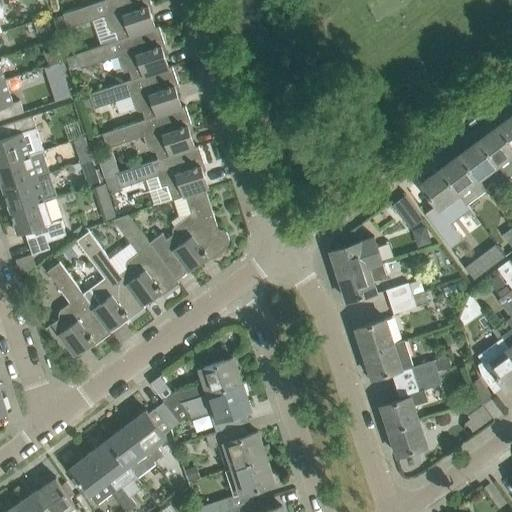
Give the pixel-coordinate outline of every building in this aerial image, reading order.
[(102,0),(63,13),(63,14),(104,0),(102,0)] [(150,0),(104,0),(63,14),(68,28),(105,15),(109,27),(110,29),(113,31),(116,31),(119,39),(76,53),(76,54),(159,26),(159,25),(155,27),(149,6),(152,5),(150,0)] [(38,33),(49,29),(45,17),(34,20),(38,33)] [(159,26),(76,54),(66,57),(69,67),(80,64),(81,67),(118,55),(122,67),(124,69),(126,71),(129,71),(132,79),(89,93),(172,66),(172,65),(169,66),(162,46),(165,45),(159,26)] [(49,65),(60,62),(56,49),(45,53),(49,65)] [(49,65),(45,67),(49,80),(52,79),(64,75),(65,75),(60,62),(49,65)] [(172,66),(89,93),(94,107),(131,95),(135,107),(137,109),(139,110),(142,111),(145,119),(102,133),(186,106),(185,105),(182,106),(175,86),(179,85),(172,66)] [(5,79),(0,81),(0,119),(23,112),(19,100),(13,102),(5,79)] [(186,106),(102,133),(107,147),(144,135),(148,146),(150,149),(153,150),(156,150),(158,158),(115,173),(116,173),(199,146),(198,145),(195,146),(188,126),(192,125),(186,106)] [(32,115),(0,125),(0,163),(43,150),(32,115)] [(511,115),(498,125),(511,144),(511,115)] [(511,144),(498,125),(478,140),(496,164),(497,163),(508,178),(511,174),(511,144)] [(74,140),(78,152),(81,162),(92,158),(85,136),(74,140)] [(478,140),(459,154),(477,178),(496,164),(478,140)] [(199,146),(116,173),(120,187),(157,175),(161,186),(163,189),(166,190),(169,190),(172,199),(208,187),(201,166),(205,165),(199,146)] [(43,150),(0,163),(0,178),(3,188),(37,177),(37,176),(50,172),(43,150)] [(459,154),(440,168),(466,203),(486,189),(477,178),(459,154)] [(88,184),(99,181),(92,158),(81,162),(88,184)] [(421,183),(433,199),(438,206),(446,217),(466,203),(440,168),(421,183)] [(37,177),(3,188),(10,210),(45,199),(37,177)] [(104,182),(93,185),(99,207),(110,204),(108,195),(104,182)] [(128,213),(178,282),(179,282),(164,261),(176,253),(189,270),(207,256),(209,259),(225,247),(227,245),(228,242),(229,239),(229,237),(228,235),(226,232),(225,231),(223,229),(221,228),(218,228),(205,189),(209,187),(208,187),(172,199),(172,200),(185,195),(191,213),(175,225),(173,227),(173,230),(173,233),(167,238),(162,232),(149,242),(128,213)] [(423,218),(405,194),(392,204),(410,227),(423,218)] [(44,199),(10,210),(18,233),(25,231),(32,254),(50,248),(48,241),(63,237),(66,234),(62,220),(57,219),(52,221),(45,199),(44,199)] [(128,213),(113,218),(130,242),(138,252),(129,259),(126,262),(125,267),(126,269),(120,274),(145,307),(143,304),(160,291),(162,294),(178,282),(128,213)] [(448,219),(436,228),(451,248),(462,239),(448,219)] [(511,226),(502,234),(511,247),(511,226)] [(88,231),(76,239),(104,277),(95,284),(83,293),(82,293),(86,298),(111,332),(129,319),(145,307),(120,274),(88,231)] [(336,260),(341,274),(381,261),(382,261),(374,236),(359,241),(356,231),(345,239),(347,245),(331,250),(334,261),(336,260)] [(437,250),(427,256),(434,270),(444,265),(437,250)] [(16,259),(20,275),(28,271),(36,265),(32,254),(16,259)] [(60,261),(47,270),(70,302),(61,309),(60,309),(60,310),(59,311),(59,312),(58,313),(58,314),(58,315),(59,315),(59,316),(59,317),(52,323),(75,354),(93,341),(95,344),(111,332),(86,298),(82,293),(83,293),(60,261)] [(381,261),(341,274),(345,288),(343,289),(347,300),(376,290),(373,280),(386,276),(381,261)] [(408,282),(385,290),(389,301),(412,293),(408,282)] [(511,288),(499,299),(511,316),(511,329),(502,337),(511,351),(511,288)] [(424,289),(389,301),(393,313),(428,302),(424,289)] [(465,320),(483,310),(477,299),(459,310),(465,320)] [(362,338),(366,352),(393,343),(386,318),(356,328),(359,339),(362,338)] [(478,364),(482,374),(490,385),(499,378),(507,388),(511,383),(511,351),(502,337),(478,354),(483,361),(478,364)] [(405,339),(393,343),(366,352),(371,365),(369,366),(372,377),(400,368),(401,370),(411,367),(415,378),(438,370),(452,366),(448,355),(435,359),(414,366),(405,339)] [(163,399),(180,421),(190,413),(181,401),(201,394),(209,392),(241,381),(233,357),(201,368),(205,381),(171,392),(163,399)] [(387,415),(391,429),(419,420),(414,404),(429,399),(425,388),(442,382),(438,370),(415,378),(419,389),(408,393),(409,396),(381,405),(385,416),(387,415)] [(477,397),(463,408),(470,418),(466,421),(474,431),(493,417),(483,404),(493,396),(478,377),(468,385),(477,397)] [(201,394),(181,401),(190,413),(191,416),(209,410),(216,432),(242,423),(238,412),(250,408),(241,381),(209,392),(201,394)] [(180,421),(163,399),(164,401),(154,409),(169,429),(180,421)] [(146,409),(127,423),(154,460),(163,453),(156,444),(167,436),(146,409)] [(419,420),(391,429),(396,443),(394,443),(397,454),(427,445),(419,420)] [(127,423),(108,438),(137,476),(155,462),(154,460),(127,423)] [(246,435),(242,423),(216,432),(207,435),(211,447),(219,445),(226,468),(265,455),(257,431),(246,435)] [(108,438),(90,452),(117,487),(121,484),(123,487),(137,476),(108,438)] [(70,467),(75,475),(70,479),(82,495),(88,491),(97,503),(111,492),(119,502),(129,494),(123,487),(121,484),(117,487),(90,452),(70,467)] [(265,455),(226,468),(225,469),(234,495),(274,482),(265,455)] [(199,477),(196,465),(184,468),(188,480),(199,477)] [(56,476),(36,490),(51,511),(62,511),(75,504),(56,476)] [(188,486),(179,493),(185,501),(194,494),(188,486)] [(51,511),(36,490),(16,503),(22,511),(51,511)] [(164,511),(177,511),(187,505),(185,501),(179,493),(168,500),(170,504),(163,510),(164,511)] [(129,494),(119,502),(126,511),(136,504),(130,496),(129,494)] [(201,511),(222,511),(234,508),(230,496),(199,506),(201,511)] [(22,511),(16,503),(3,511),(22,511)]
